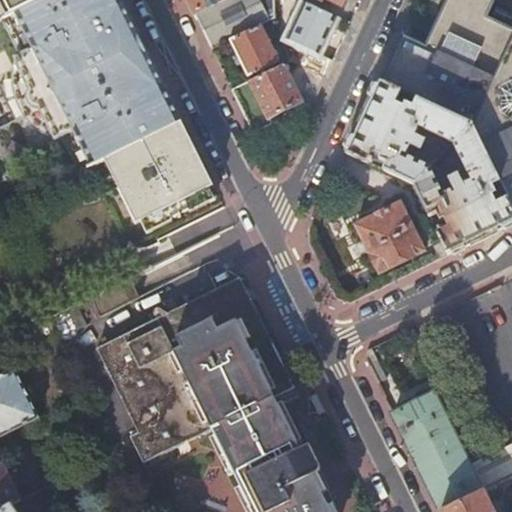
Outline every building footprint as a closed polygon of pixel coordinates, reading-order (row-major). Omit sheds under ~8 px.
[(139,37),(120,0),(37,0),(0,18),(0,19),(22,63),(17,65),(14,77),(17,96),(25,114),(39,127),(51,132),(56,130),(78,173),(105,160),(112,156),(166,130),(174,126),(181,122),(147,53),(143,55),(135,39),(139,37)] [(0,0),(0,18),(37,0),(0,0)] [(187,0),(212,50),(230,41),(261,25),(275,18),(274,0),(187,0)] [(493,0),(449,0),(428,47),(463,64),(493,0)] [(494,78),(511,40),(511,6),(499,0),(493,0),(463,64),(494,78)] [(337,17),(304,2),(301,8),(287,39),(310,50),(302,66),(325,78),(333,60),(319,54),(337,17)] [(261,25),(230,41),(248,76),(279,60),(261,25)] [(511,205),(511,40),(494,78),(463,64),(428,47),(405,36),(383,83),(472,126),(511,205)] [(147,53),(139,37),(135,39),(143,55),(147,53)] [(282,64),(232,91),(253,134),(272,123),(270,118),(301,102),(311,107),(325,78),(302,66),(288,74),(282,64)] [(455,145),(472,126),(383,83),(378,81),(345,152),(371,164),(373,159),(371,158),(374,153),(380,156),(378,159),(382,161),(379,168),(414,184),(432,168),(413,160),(415,156),(407,151),(410,145),(419,149),(423,139),(415,135),(419,127),(455,145)] [(193,147),(181,122),(174,126),(185,150),(193,147)] [(174,126),(166,130),(112,156),(124,181),(116,185),(130,214),(136,211),(141,220),(139,220),(146,233),(171,220),(169,217),(187,208),(189,211),(214,199),(208,186),(206,187),(202,178),(207,175),(193,147),(185,150),(174,126)] [(449,255),(511,223),(511,205),(472,126),(455,145),(473,180),(465,183),(461,174),(450,180),(454,189),(448,192),(444,185),(441,186),(432,168),(414,184),(432,221),(438,218),(440,221),(444,219),(447,225),(441,229),(441,227),(436,229),(442,242),(449,255)] [(124,181),(112,156),(105,160),(116,185),(124,181)] [(208,186),(212,185),(207,175),(202,178),(206,187),(208,186)] [(424,250),(399,203),(355,226),(379,273),(424,250)] [(136,211),(130,214),(135,223),(139,220),(141,220),(136,211)] [(440,259),(449,255),(442,242),(434,246),(440,259)] [(138,297),(129,278),(90,297),(99,316),(138,297)] [(128,437),(132,444),(134,443),(144,462),(211,429),(252,511),(330,511),(313,475),(318,471),(318,463),(310,445),(309,443),(299,448),(275,398),(285,393),(294,388),(240,278),(95,349),(136,432),(128,437)] [(75,305),(67,309),(77,330),(85,326),(75,305)] [(18,335),(23,346),(52,332),(47,321),(18,335)] [(412,338),(409,330),(382,343),(386,352),(379,356),(375,364),(377,367),(370,370),(375,380),(382,377),(390,379),(425,361),(426,355),(419,341),(412,338)] [(13,369),(4,374),(0,375),(0,434),(36,417),(13,369)] [(324,412),(316,394),(310,396),(318,414),(324,412)] [(511,447),(466,470),(460,458),(430,399),(394,416),(440,511),(479,492),(511,475),(511,447)] [(511,447),(511,432),(460,458),(466,470),(511,447)] [(134,443),(132,444),(141,463),(144,462),(134,443)] [(0,509),(12,504),(20,500),(1,463),(0,463),(0,509)] [(489,511),(479,492),(440,511),(489,511)]
